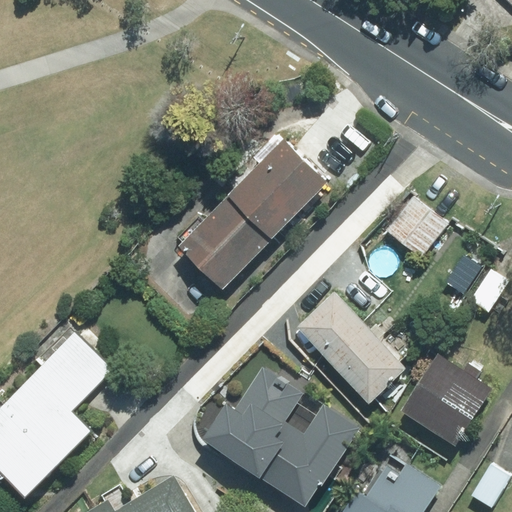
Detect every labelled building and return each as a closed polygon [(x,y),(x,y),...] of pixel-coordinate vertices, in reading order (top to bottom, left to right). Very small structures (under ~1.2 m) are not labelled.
[(327,183),(277,134),(252,160),(256,165),(179,245),(225,289),(327,183)] [(450,223),(413,195),(384,232),(421,261),(450,223)] [(501,293),(510,280),(491,267),(469,302),(498,320),(511,300),(501,293)] [(370,329),(335,289),(298,322),(369,403),(406,370),(378,339),(384,334),(375,324),(370,329)] [(102,344),(83,325),(0,409),(0,476),(23,500),(92,429),(73,411),(113,370),(94,352),(102,344)] [(460,366),(436,351),(397,410),(457,449),(495,389),(478,378),(485,366),(468,355),(460,366)] [(308,506),(360,426),(323,402),(302,434),(286,424),(304,397),(263,369),(235,411),(229,406),(207,439),(308,506)] [(423,511),(441,485),(403,460),(397,469),(378,457),(349,501),(344,498),(334,511),(423,511)] [(511,475),(494,463),(472,497),(490,509),(511,475)] [(115,494),(82,511),(196,511),(177,477),(123,508),(115,494)]
